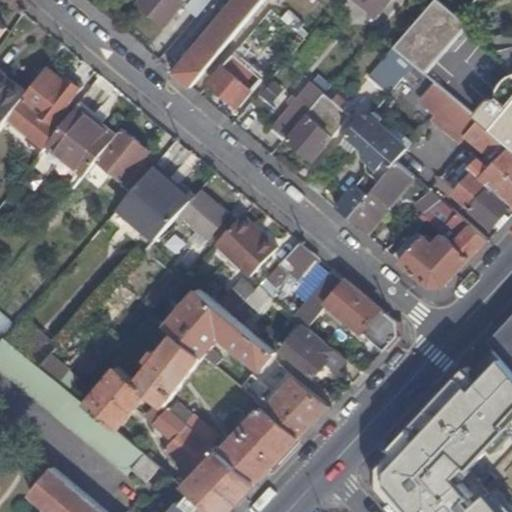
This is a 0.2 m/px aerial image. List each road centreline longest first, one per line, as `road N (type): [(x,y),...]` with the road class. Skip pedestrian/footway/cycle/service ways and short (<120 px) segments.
road 1 (residential): [(448,338),(50,0)]
road 2 (primary): [(330,467),(448,338)]
